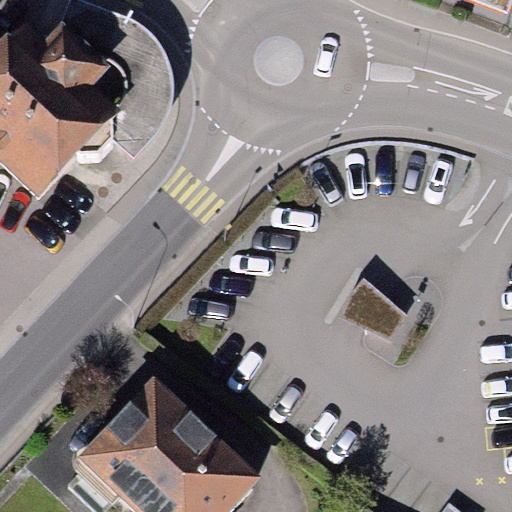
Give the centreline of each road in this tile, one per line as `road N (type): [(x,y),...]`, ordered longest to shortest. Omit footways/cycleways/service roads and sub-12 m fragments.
road 1 (secondary): [(243,109),(194,195),(0,398)]
road 2 (primary): [(511,116),(342,65)]
road 3 (unknown): [(502,511),(491,484),(439,440),(404,394)]
road 4 (primary): [(243,109),(297,120),(328,99),(342,65)]
